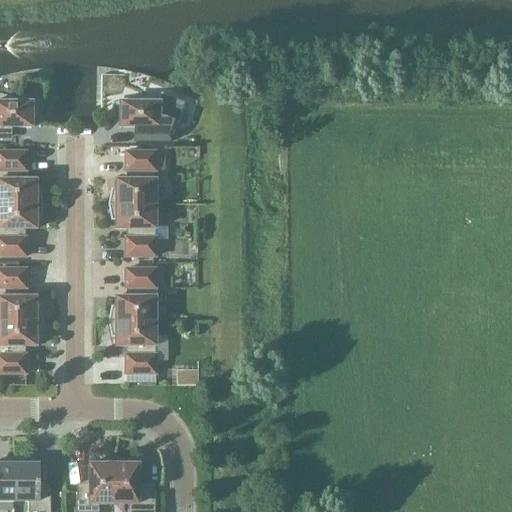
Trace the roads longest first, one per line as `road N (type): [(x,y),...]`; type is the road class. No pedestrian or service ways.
road 1 (residential): [(73,409),(74,136)]
road 2 (residential): [(181,511),(174,437),(148,413),(121,409)]
